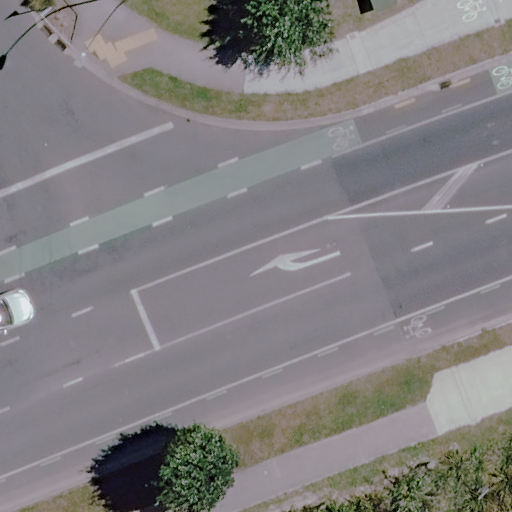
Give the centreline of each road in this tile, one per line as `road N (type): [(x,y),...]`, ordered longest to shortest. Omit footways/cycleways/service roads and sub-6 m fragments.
road 1 (secondary): [(34,369),(511,180)]
road 2 (unknown): [(0,207),(478,192)]
